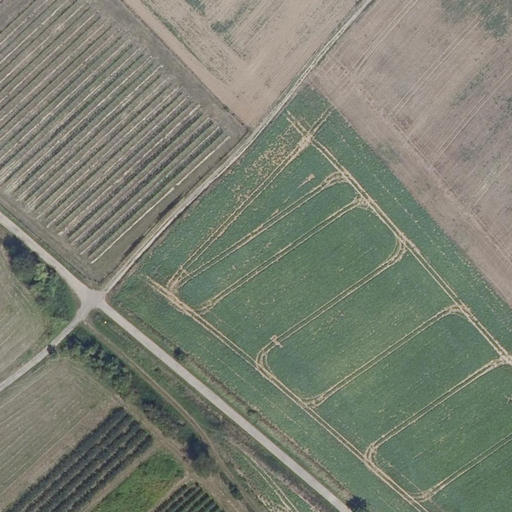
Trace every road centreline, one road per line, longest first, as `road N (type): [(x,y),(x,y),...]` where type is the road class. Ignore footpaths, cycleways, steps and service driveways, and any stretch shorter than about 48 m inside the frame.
road 1 (track): [(372,0),(258,133),(92,298)]
road 2 (track): [(346,511),(92,298)]
road 3 (track): [(82,315),(169,396),(262,511)]
road 4 (track): [(92,298),(0,218)]
